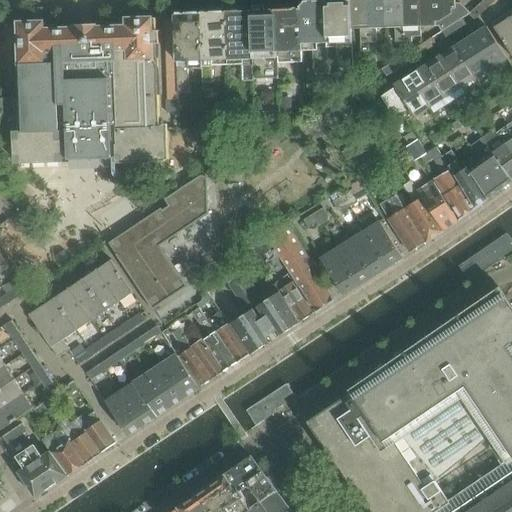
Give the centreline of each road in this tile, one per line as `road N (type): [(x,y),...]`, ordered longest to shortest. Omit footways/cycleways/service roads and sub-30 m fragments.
road 1 (residential): [(511,191),(126,448)]
road 2 (residential): [(151,511),(266,434),(318,511)]
